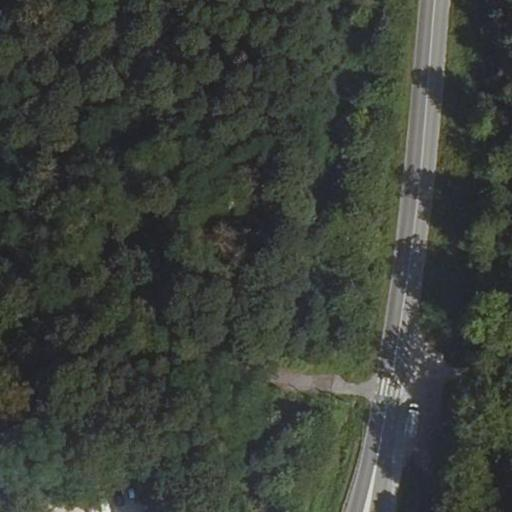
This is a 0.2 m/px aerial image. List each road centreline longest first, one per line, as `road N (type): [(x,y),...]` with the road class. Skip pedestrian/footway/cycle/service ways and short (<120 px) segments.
road 1 (unclassified): [(365,511),(391,387),(439,0)]
road 2 (track): [(511,381),(391,387),(279,380),(0,327)]
